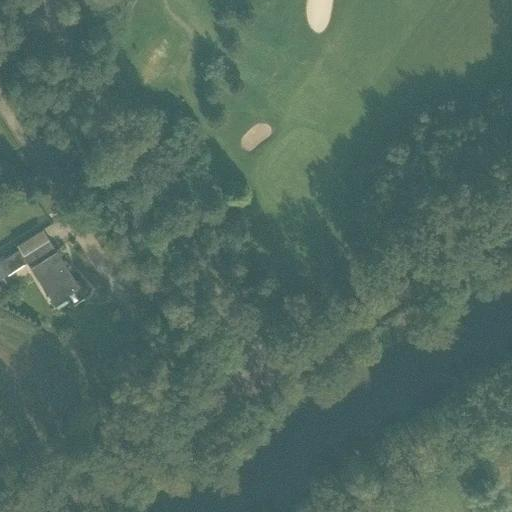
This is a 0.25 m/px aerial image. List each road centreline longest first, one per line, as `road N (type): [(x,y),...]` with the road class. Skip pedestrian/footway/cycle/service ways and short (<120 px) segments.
road 1 (unclassified): [(262,371),(75,55),(60,0)]
road 2 (track): [(193,417),(0,104)]
road 3 (unclassified): [(262,371),(511,216)]
road 4 (unclassified): [(31,511),(262,371)]
